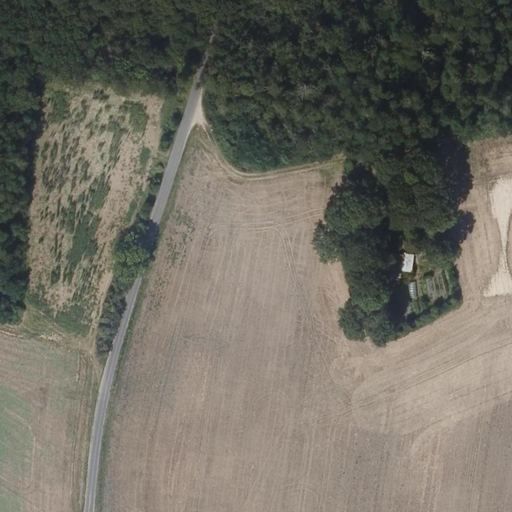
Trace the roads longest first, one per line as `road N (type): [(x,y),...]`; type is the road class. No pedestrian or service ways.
road 1 (track): [(446,135),(237,178),(214,165),(182,98),(158,96),(131,120),(30,309),(0,323)]
road 2 (unclassified): [(88,511),(110,365),(223,0)]
